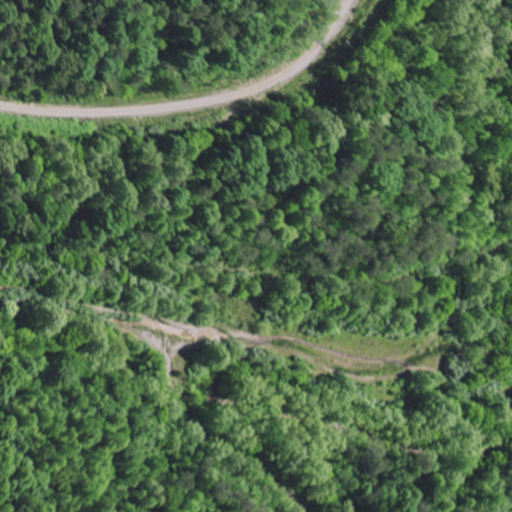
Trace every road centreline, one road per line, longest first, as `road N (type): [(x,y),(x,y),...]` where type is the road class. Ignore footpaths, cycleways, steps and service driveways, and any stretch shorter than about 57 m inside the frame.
road 1 (track): [(354,0),(263,93),(181,117),(0,99)]
road 2 (track): [(289,511),(237,444),(183,404),(157,347),(119,317),(73,301),(0,294)]
